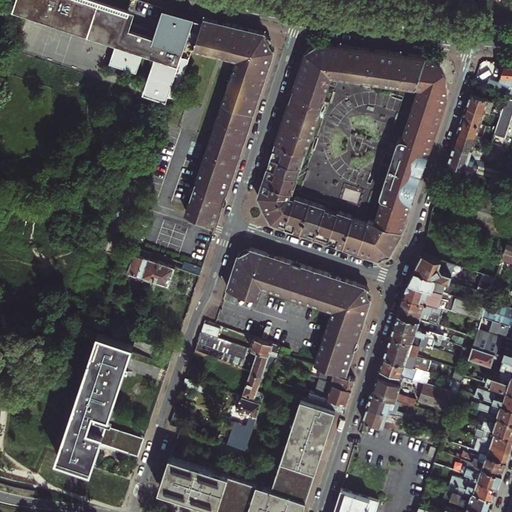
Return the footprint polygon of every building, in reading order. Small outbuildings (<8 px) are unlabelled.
[(110,41),(116,43),(110,62),(137,71),(143,52),(149,34),(152,27),(132,21),(136,10),(106,0),(15,0),(12,12),(29,17),(30,14),(32,15),(110,41)] [(149,34),(143,52),(148,53),(148,56),(149,61),(153,62),(145,86),(143,93),(167,101),(168,94),(176,96),(202,20),(194,17),(195,14),(164,5),(154,35),(149,34)] [(215,222),(217,221),(274,49),(265,31),(204,17),(193,48),(236,59),(186,210),(186,213),(215,222)] [(293,191),(317,120),(313,119),(301,115),(325,41),(320,41),(306,50),(257,194),(271,222),(379,258),(391,254),(408,221),(419,186),(418,182),(431,147),(447,100),(448,94),(448,91),(448,87),(447,82),(446,77),(440,69),(440,68),(441,67),(441,66),(440,65),(440,64),(440,63),(439,62),(438,62),(437,61),(436,61),(435,61),(434,61),(434,60),(433,59),(431,57),(430,56),(397,52),(390,73),(389,72),(385,74),(382,83),(415,87),(416,85),(419,86),(402,137),(397,140),(380,194),(382,198),(375,220),(369,218),(367,223),(352,218),(353,216),(325,207),(326,206),(295,195),(294,198),(288,196),(290,190),(293,191)] [(301,115),(313,119),(338,43),(325,41),(301,115)] [(351,45),(338,43),(313,119),(317,120),(332,76),(341,77),(351,45)] [(365,47),(351,45),(341,77),(354,79),(365,47)] [(379,49),(365,47),(354,79),(368,81),(379,49)] [(386,50),(379,49),(368,81),(375,82),(376,80),(386,50)] [(376,80),(378,81),(377,82),(382,83),(385,74),(389,72),(390,73),(397,52),(386,50),(376,80)] [(503,67),(496,87),(508,91),(511,78),(511,61),(511,62),(505,61),(503,67)] [(490,76),(488,84),(496,87),(503,67),(492,64),(488,75),(490,76)] [(484,111),(488,98),(471,92),(468,100),(466,105),(484,111)] [(511,98),(506,96),(504,103),(500,115),(495,128),(494,131),(494,132),(505,136),(511,115),(511,98)] [(488,98),(484,111),(489,112),(493,99),(488,98)] [(483,113),(484,111),(466,105),(464,113),(462,118),(480,123),(483,113)] [(476,135),(481,137),(482,137),(486,125),(480,123),(462,118),(461,123),(458,130),(476,135)] [(97,246),(115,252),(141,172),(149,175),(164,132),(155,129),(141,167),(124,162),(97,246)] [(454,142),(472,148),(476,135),(458,130),(456,136),(454,142)] [(475,158),(478,150),(472,148),(454,142),(452,151),(448,162),(492,176),(488,190),(498,193),(505,173),(483,166),(485,161),(475,158)] [(446,168),(444,175),(488,190),(492,176),(448,162),(446,168)] [(508,236),(511,225),(511,198),(470,184),(465,200),(459,220),(508,236)] [(511,239),(508,238),(501,259),(511,263),(511,239)] [(117,271),(151,282),(153,277),(159,259),(150,256),(145,255),(147,249),(136,245),(134,251),(124,247),(121,258),(117,271)] [(251,246),(238,253),(227,287),(259,297),(263,285),(332,309),(315,362),(346,372),(371,297),(365,284),(251,246)] [(455,263),(423,252),(419,261),(415,269),(449,280),(455,263)] [(153,277),(169,282),(175,265),(159,259),(153,277)] [(182,267),(199,273),(200,271),(202,267),(184,261),(182,267)] [(412,274),(409,279),(448,292),(452,280),(449,280),(415,269),(412,274)] [(481,319),(482,315),(486,305),(474,301),(448,292),(409,279),(407,285),(405,294),(444,307),(481,319)] [(486,305),(488,299),(490,293),(478,289),(474,301),(486,305)] [(402,301),(399,310),(438,323),(444,307),(405,294),(402,301)] [(511,325),(511,307),(488,299),(486,305),(482,315),(493,319),(510,325),(511,325)] [(438,323),(399,310),(397,316),(395,322),(429,334),(442,338),(444,332),(436,329),(438,323)] [(510,325),(493,319),(489,331),(503,335),(506,336),(510,325)] [(425,345),(429,334),(395,322),(393,328),(391,333),(420,343),(425,345)] [(201,331),(218,336),(221,328),(204,323),(203,327),(201,331)] [(110,331),(98,327),(74,406),(58,455),(94,466),(102,442),(139,454),(141,448),(145,436),(108,424),(112,412),(124,373),(127,374),(129,369),(125,368),(126,365),(132,347),(135,339),(110,331)] [(498,366),(502,354),(497,352),(503,335),(489,331),(479,327),(469,357),(498,366)] [(241,367),(248,346),(218,336),(201,331),(198,339),(195,351),(214,358),(241,367)] [(416,354),(420,343),(391,333),(390,338),(387,345),(408,351),(416,354)] [(277,356),(278,352),(280,344),(254,335),(250,347),(258,349),(277,356)] [(416,354),(408,351),(387,345),(386,349),(384,356),(417,367),(420,368),(424,357),(416,354)] [(270,377),(274,362),(277,356),(258,349),(251,371),(262,374),(270,377)] [(191,360),(210,367),(214,358),(195,351),(193,356),(191,360)] [(287,355),(278,352),(277,356),(274,362),(281,364),(281,361),(285,363),(287,355)] [(501,367),(511,370),(511,357),(505,355),(501,367)] [(404,375),(413,378),(417,367),(384,356),(382,360),(380,367),(404,375)] [(325,367),(321,378),(352,388),(353,383),(355,378),(325,367)] [(398,392),(404,375),(380,367),(377,376),(372,390),(400,400),(414,405),(416,398),(398,392)] [(420,368),(417,367),(413,378),(424,382),(427,382),(430,371),(420,368)] [(511,370),(501,367),(499,376),(485,372),(482,380),(507,388),(511,389),(511,370)] [(243,393),(255,397),(262,399),(267,384),(259,382),(262,374),(251,371),(243,393)] [(210,393),(213,385),(208,384),(186,377),(184,382),(183,384),(210,393)] [(336,407),(344,410),(348,398),(352,388),(321,378),(319,377),(315,392),(295,385),(292,393),(301,396),(336,407)] [(457,392),(459,388),(461,381),(455,379),(451,390),(457,392)] [(418,401),(451,411),(455,399),(457,392),(451,390),(427,382),(424,382),(418,401)] [(511,389),(507,388),(504,397),(495,394),(497,390),(478,384),(475,393),(494,399),(511,405),(511,389)] [(367,405),(402,416),(409,419),(411,415),(397,410),(400,400),(372,390),(370,397),(367,405)] [(227,442),(245,448),(261,402),(254,399),(241,395),(236,410),(250,414),(246,425),(234,421),(227,442)] [(301,511),(325,441),(336,407),(301,396),(271,487),(170,454),(159,488),(231,511),(301,511)] [(490,411),(511,418),(511,405),(494,399),(491,406),(480,402),(480,403),(464,398),(462,402),(490,411)] [(365,411),(362,419),(426,441),(428,435),(395,423),(397,417),(401,419),(402,416),(367,405),(365,411)] [(482,424),(511,434),(511,418),(490,411),(487,418),(484,417),(482,424)] [(444,431),(446,425),(449,416),(443,414),(438,429),(444,431)] [(511,443),(511,434),(482,424),(478,423),(477,428),(484,430),(482,438),(492,441),(492,442),(500,445),(501,443),(511,447),(511,443)] [(444,431),(442,438),(448,440),(453,427),(446,425),(444,431)] [(484,430),(477,428),(474,435),(478,436),(482,438),(484,430)] [(426,441),(432,443),(435,437),(428,435),(426,441)] [(478,450),(482,438),(478,436),(474,448),(478,450)] [(492,442),(492,441),(482,438),(478,450),(480,450),(507,459),(509,451),(511,447),(501,443),(500,445),(492,442)] [(428,454),(433,455),(436,447),(431,445),(428,454)] [(505,464),(507,459),(480,450),(478,455),(463,450),(462,455),(452,451),(451,454),(465,458),(503,471),(505,464)] [(471,474),(499,484),(501,475),(503,471),(465,458),(461,471),(471,474)] [(497,488),(499,484),(471,474),(469,482),(467,479),(453,474),(450,482),(459,485),(494,497),(497,488)] [(468,503),(489,511),(492,502),(494,497),(459,485),(457,492),(452,491),(446,489),(444,495),(468,503)] [(375,511),(379,499),(341,487),(333,511),(375,511)] [(488,511),(489,511),(468,503),(465,511),(446,505),(443,511),(488,511)]
